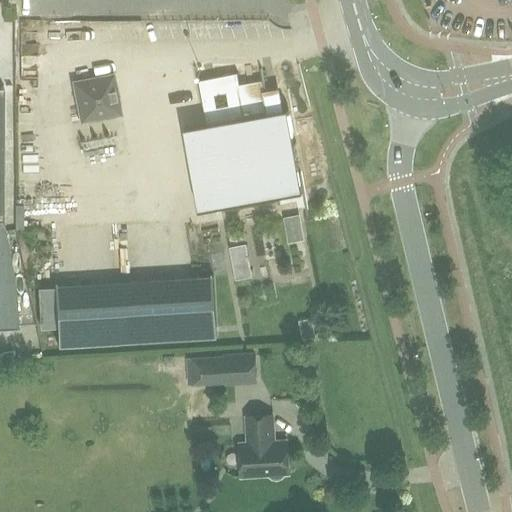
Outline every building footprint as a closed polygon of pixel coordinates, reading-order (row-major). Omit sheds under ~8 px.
[(208,125),(187,129),(203,211),(306,191),(290,109),(283,110),(280,95),(267,97),(263,78),(240,82),(237,71),(234,72),(198,79),(203,101),(207,124),(208,125)] [(81,121),(121,114),(113,74),(74,82),(81,121)] [(0,325),(17,324),(15,280),(3,219),(4,84),(0,84),(0,325)] [(67,161),(69,173),(90,168),(87,156),(67,161)] [(129,206),(127,180),(72,184),(73,210),(129,206)] [(27,226),(62,224),(61,203),(26,205),(27,226)] [(238,276),(256,271),(248,239),(229,243),(238,276)] [(213,275),(152,279),(156,339),(217,335),(213,275)] [(187,357),(188,382),(257,378),(255,353),(187,357)] [(242,475),(289,472),(287,439),(274,440),(273,413),(247,415),(248,441),(240,442),(242,475)]
